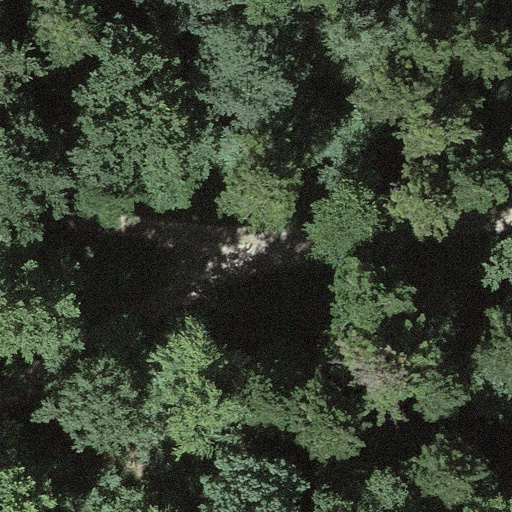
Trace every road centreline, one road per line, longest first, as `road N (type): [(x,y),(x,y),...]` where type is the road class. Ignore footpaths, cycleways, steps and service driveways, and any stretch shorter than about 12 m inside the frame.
road 1 (track): [(0,393),(181,295),(273,264),(358,238),(511,221)]
road 2 (track): [(0,216),(151,226),(242,246),(273,264)]
